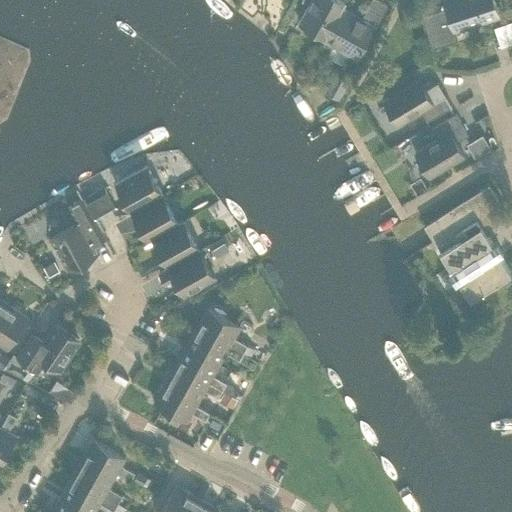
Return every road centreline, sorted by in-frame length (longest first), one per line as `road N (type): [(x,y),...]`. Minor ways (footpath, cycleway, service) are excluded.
road 1 (residential): [(304,511),(84,396)]
road 2 (residential): [(0,510),(84,396)]
road 3 (residential): [(84,396),(130,314),(114,272)]
